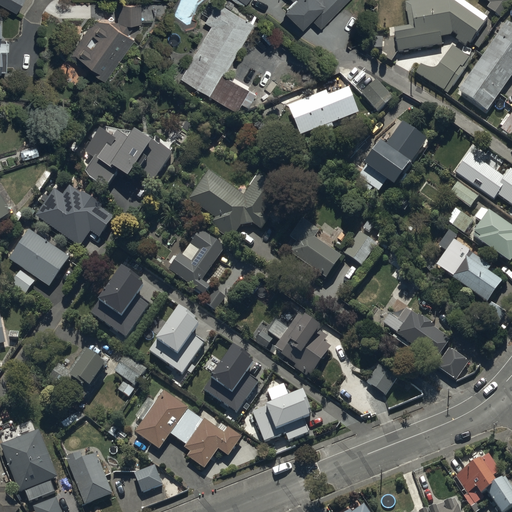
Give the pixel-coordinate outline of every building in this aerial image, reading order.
[(0,0),(0,1),(16,10),(21,0),(0,0)] [(224,73),(253,22),(214,0),(208,0),(201,12),(208,16),(205,21),(211,24),(181,78),(235,108),(240,100),(248,105),(256,91),(224,73)] [(289,0),(283,7),(301,24),(309,16),(320,27),(345,0),(289,0)] [(491,33),(482,27),(488,18),(462,0),(421,0),(405,3),(409,26),(396,29),(399,52),(443,45),(443,37),(454,36),(454,32),(458,36),(456,40),(466,47),(469,44),(470,45),(474,39),(482,45),(491,33)] [(511,0),(485,0),(490,3),(488,7),(500,16),(511,0)] [(94,19),(67,52),(105,78),(134,36),(128,32),(136,22),(141,22),(140,1),(117,2),(117,20),(113,20),(108,17),(94,19)] [(511,24),(508,22),(459,91),(487,111),(511,76),(511,24)] [(0,69),(6,70),(6,49),(8,50),(8,40),(0,40),(0,69)] [(422,65),(416,74),(448,94),(473,59),(453,46),(438,67),(437,67),(437,68),(436,68),(435,68),(434,68),(434,69),(433,69),(432,69),(431,69),(430,69),(429,69),(428,68),(427,68),(426,68),(425,67),(424,67),(424,66),(423,66),(422,65)] [(378,80),(362,94),(378,112),(394,98),(378,80)] [(333,123),(359,112),(349,88),(329,97),(326,91),(289,107),(301,136),(326,125),(328,130),(334,127),(333,123)] [(511,113),(511,114),(501,129),(510,136),(511,133),(511,113)] [(403,122),(387,145),(381,140),(364,163),(368,166),(360,177),(366,181),(362,186),(370,192),(373,187),(379,192),(387,180),(396,187),(398,183),(401,185),(408,175),(405,173),(429,140),(403,122)] [(85,154),(93,159),(95,160),(86,172),(90,178),(107,188),(119,170),(130,178),(135,170),(154,182),(172,155),(151,141),(136,131),(130,140),(117,132),(113,138),(101,130),(85,154)] [(437,157),(448,142),(441,137),(430,153),(437,157)] [(499,195),(511,204),(511,169),(509,168),(503,175),(471,153),(464,163),(462,161),(454,173),(495,201),(499,195)] [(52,174),(45,169),(33,186),(40,192),(52,174)] [(263,215),(281,188),(260,173),(258,176),(256,174),(248,186),(250,187),(245,195),(210,171),(190,199),(216,217),(212,224),(233,238),(241,226),(254,224),(263,230),(271,219),(263,215)] [(458,182),(450,193),(471,208),(479,196),(458,182)] [(54,189),(36,215),(80,247),(92,231),(100,237),(116,215),(108,209),(106,211),(101,207),(103,205),(83,191),(81,193),(70,185),(63,195),(54,189)] [(0,223),(14,215),(0,193),(0,241),(1,241),(0,239),(0,223)] [(471,235),(511,262),(511,260),(511,224),(491,210),(489,212),(483,208),(475,218),(480,222),(471,235)] [(473,221),(457,209),(448,221),(464,233),(473,221)] [(297,242),(290,253),(327,278),(342,256),(316,239),(321,231),(303,219),(291,237),(297,242)] [(362,229),(345,253),(363,266),(381,242),(362,229)] [(70,258),(30,230),(9,260),(49,288),(70,258)] [(203,281),(226,247),(200,230),(198,234),(196,232),(191,239),(193,241),(183,256),(180,254),(177,258),(175,256),(169,264),(173,266),(170,271),(206,295),(211,286),(203,281)] [(436,266),(488,303),(503,281),(489,271),(492,267),(469,250),(468,252),(447,237),(440,247),(446,252),(436,266)] [(92,315),(127,339),(151,306),(140,298),(146,290),(141,287),(142,284),(123,271),(92,315)] [(35,282),(21,272),(12,284),(26,295),(35,282)] [(506,312),(490,302),(482,314),(498,325),(506,312)] [(390,315),(384,324),(437,362),(452,341),(432,326),(434,323),(420,314),(418,317),(407,309),(399,321),(390,315)] [(199,324),(180,310),(150,352),(183,376),(187,370),(192,373),(196,367),(192,364),(206,344),(196,337),(201,329),(197,326),(199,324)] [(305,318),(299,314),(272,353),(278,358),(281,354),(294,363),(292,366),(307,377),(309,374),(312,376),(332,347),(325,342),(329,336),(320,330),(323,326),(307,315),(305,318)] [(273,339),(262,332),(256,341),(267,348),(273,339)] [(91,387),(107,364),(86,349),(69,372),(59,364),(49,379),(82,402),(93,388),(91,387)] [(253,362),(235,349),(206,391),(238,414),(259,384),(249,376),(255,368),(251,365),(253,362)] [(438,369),(457,382),(469,363),(451,351),(438,369)] [(126,354),(114,371),(128,381),(120,392),(128,398),(136,387),(135,386),(147,369),(126,354)] [(379,365),(367,382),(385,396),(397,379),(379,365)] [(172,434),(189,409),(190,408),(164,390),(135,432),(160,450),(172,434)] [(313,415),(305,394),(255,414),(266,442),(287,434),(290,442),(310,434),(306,424),(312,421),(310,416),(313,415)] [(189,409),(172,434),(187,445),(185,448),(191,452),(187,457),(205,469),(218,449),(229,456),(242,437),(222,423),(218,428),(204,419),(204,420),(189,409)] [(58,478),(40,430),(1,445),(20,494),(26,492),(31,503),(55,494),(50,481),(58,478)] [(114,494),(97,454),(83,459),(80,452),(66,458),(85,506),(114,494)] [(490,454),(465,470),(463,468),(457,473),(458,475),(456,477),(468,494),(464,496),(471,507),(485,497),(483,494),(488,491),(502,511),(506,511),(511,508),(511,486),(511,485),(511,476),(511,477),(510,477),(509,477),(509,478),(508,478),(508,479),(507,477),(499,483),(495,477),(499,475),(498,473),(501,471),(490,454)] [(164,485),(155,465),(135,474),(144,494),(164,485)] [(0,511),(17,511),(22,507),(6,494),(11,488),(0,479),(0,511)] [(62,511),(56,498),(34,508),(35,511),(62,511)] [(461,511),(456,499),(420,511),(461,511)]
